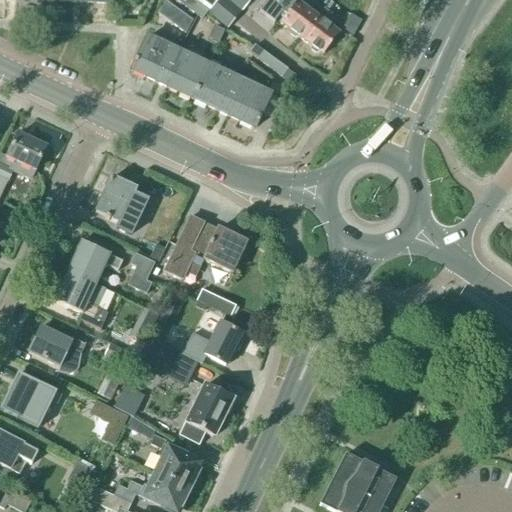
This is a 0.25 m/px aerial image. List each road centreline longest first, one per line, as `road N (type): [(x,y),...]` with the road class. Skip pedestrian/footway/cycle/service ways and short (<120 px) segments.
road 1 (secondary): [(236,511),(355,241)]
road 2 (secondary): [(329,192),(228,174),(104,120)]
road 3 (residential): [(386,0),(344,97),(240,21)]
road 4 (residential): [(0,323),(104,120)]
road 5 (secondary): [(392,162),(465,0)]
